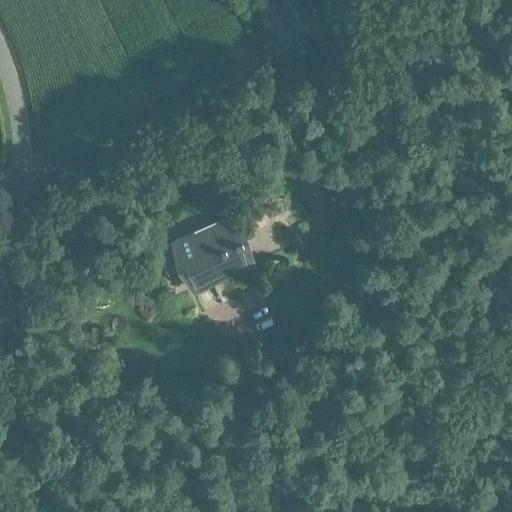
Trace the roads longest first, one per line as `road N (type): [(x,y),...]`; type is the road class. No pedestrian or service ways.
road 1 (unclassified): [(48,511),(20,432),(5,349),(21,174),(16,108),(0,53)]
road 2 (unclassified): [(511,429),(368,453),(240,456),(111,511)]
road 3 (unknown): [(281,16),(16,217)]
